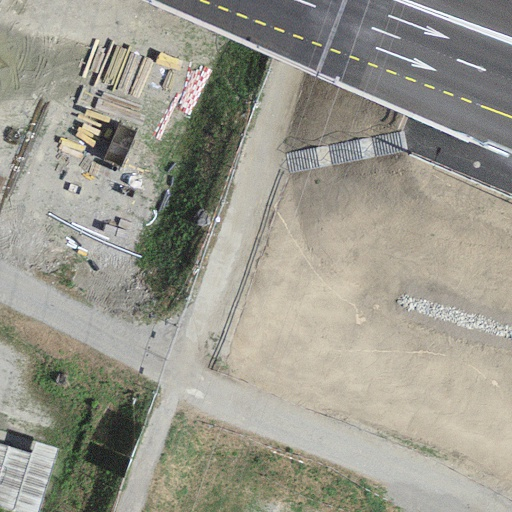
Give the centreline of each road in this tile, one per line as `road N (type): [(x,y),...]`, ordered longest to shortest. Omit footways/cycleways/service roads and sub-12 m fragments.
road 1 (primary): [(289,0),(511,84)]
road 2 (track): [(182,379),(0,282)]
